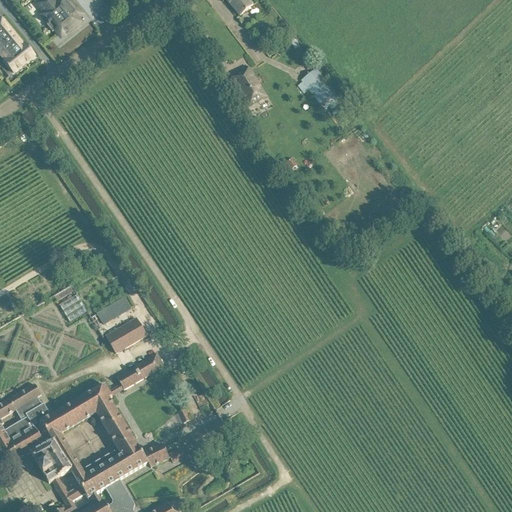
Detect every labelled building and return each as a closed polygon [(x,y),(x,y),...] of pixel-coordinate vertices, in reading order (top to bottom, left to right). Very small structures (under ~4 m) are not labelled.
[(48,24),(58,36),(61,34),(62,36),(72,28),(73,30),(82,23),(78,18),(83,15),(71,0),(42,0),(37,5),(51,22),(48,24)] [(222,0),(223,1),(224,0),(225,0),(240,17),(254,6),(248,0),(222,0)] [(2,19),(0,20),(0,54),(6,61),(0,65),(10,77),(35,56),(26,45),(24,46),(2,19)] [(257,103),(266,98),(250,70),(245,73),(243,71),(232,78),(238,87),(250,107),(248,103),(255,99),(257,103)] [(317,70),(302,82),(321,107),(336,95),(317,70)] [(292,159),(286,164),(290,170),(297,166),(292,159)] [(89,312),(84,303),(78,295),(60,305),(70,323),(89,312)] [(157,338),(146,321),(116,340),(127,357),(157,338)] [(117,380),(124,391),(165,367),(156,353),(133,366),(135,369),(117,380)] [(0,455),(8,468),(31,454),(49,485),(52,483),(68,509),(65,510),(64,509),(59,511),(85,511),(102,503),(99,498),(98,498),(96,495),(100,493),(101,494),(103,493),(102,492),(106,489),(114,501),(112,507),(108,509),(109,511),(172,511),(168,505),(155,511),(133,511),(135,506),(120,480),(149,464),(152,469),(171,458),(174,464),(185,458),(180,449),(168,455),(162,444),(143,454),(138,446),(136,447),(110,399),(112,398),(110,395),(105,386),(97,390),(52,418),(44,405),(42,406),(37,398),(42,396),(35,386),(0,406),(0,455)] [(179,413),(184,424),(191,421),(185,410),(179,413)] [(223,421),(193,437),(199,449),(229,433),(223,421)] [(109,511),(108,509),(103,502),(102,503),(85,511),(109,511)]
